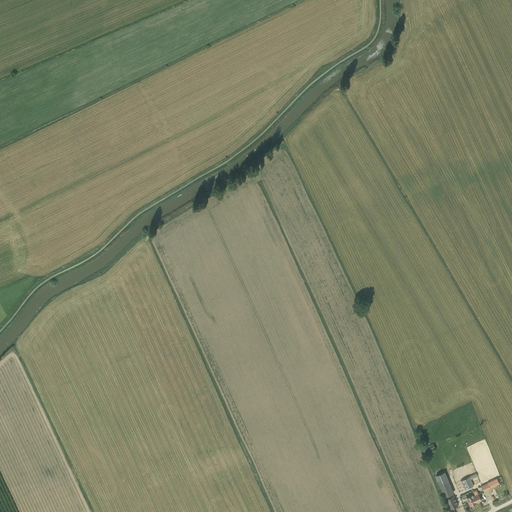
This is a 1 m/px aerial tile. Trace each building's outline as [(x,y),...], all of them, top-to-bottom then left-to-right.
[(435,476),(443,497),(453,493),(444,472),(435,476)] [(473,486),(469,477),(461,480),(465,490),(473,486)] [(499,484),(497,479),(481,486),(483,491),(499,484)] [(473,495),(473,494),(466,497),(470,506),(477,503),(476,502),(481,500),(478,493),(473,495)] [(458,506),(453,495),(444,499),(449,510),(458,506)]
